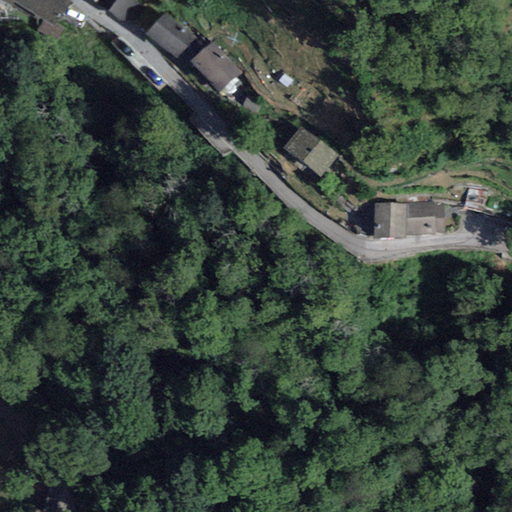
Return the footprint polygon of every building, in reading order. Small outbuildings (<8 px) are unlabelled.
[(64,0),(5,0),(52,25),(66,1),(64,0)] [(136,0),(103,0),(101,3),(124,19),(138,1),(136,0)] [(163,15),(149,33),(178,54),(192,36),(163,15)] [(240,72),(215,45),(194,64),(219,91),(240,72)] [(334,156),(301,131),(287,150),(320,174),(334,156)] [(433,205),(376,207),(377,236),(434,234),(433,205)] [(52,480),(43,511),(74,511),(81,488),(52,480)]
